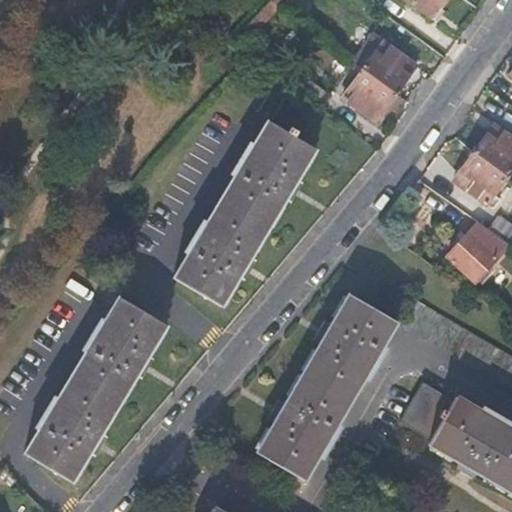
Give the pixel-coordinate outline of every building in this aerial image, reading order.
[(269,0),(253,18),(261,25),(272,12),(268,8),(273,3),(269,0)] [(407,0),(433,18),(439,10),(425,0),(407,0)] [(425,0),(439,10),(446,0),(425,0)] [(268,8),(272,12),(277,7),(273,3),(268,8)] [(372,34),(352,61),(362,68),(395,92),(415,65),(372,34)] [(374,120),(395,92),(362,68),(342,96),(374,120)] [(301,73),(293,84),(316,102),(325,90),(301,73)] [(189,250),(173,277),(222,306),(316,147),(301,138),(316,113),(286,96),(271,121),(268,119),(253,144),(249,142),(231,171),(235,174),(206,222),(202,220),(185,248),(189,250)] [(511,137),(493,124),(474,150),(507,174),(511,167),(511,137)] [(507,174),(474,150),(454,178),(487,202),(507,174)] [(431,162),(422,182),(483,211),(486,206),(445,186),(452,172),(431,162)] [(509,243),(511,244),(511,224),(499,215),(489,229),(509,243)] [(489,229),(479,221),(449,255),(476,280),(509,243),(489,229)] [(381,346),(395,321),(347,294),(257,452),(304,479),(319,453),(321,455),(338,426),(336,424),(364,375),(366,377),(383,348),(381,346)] [(39,426),(23,453),(72,481),(166,323),(119,295),(104,319),(101,317),(82,347),(86,349),(56,398),(53,396),(36,425),(39,426)] [(511,354),(410,295),(395,321),(511,387),(511,354)] [(422,383),(401,419),(432,436),(429,443),(511,489),(511,426),(511,424),(511,422),(484,407),(482,410),(455,395),(453,400),(422,383)]
